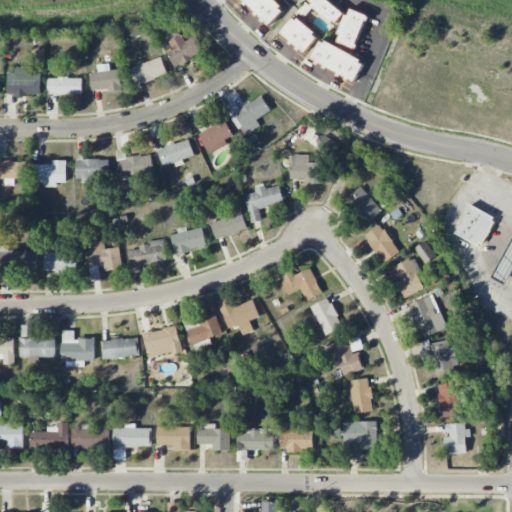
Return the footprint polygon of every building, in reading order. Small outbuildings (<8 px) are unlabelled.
[(274,0),(243,0),(270,25),(285,9),(274,0)] [(306,17),(312,8),(336,25),(345,12),(327,0),(308,0),(299,13),(306,17)] [(336,43),(356,49),(367,15),(348,8),(336,43)] [(307,52),(319,35),(292,16),(280,34),(307,52)] [(203,54),(195,37),(184,41),(179,31),(160,39),(173,67),(203,54)] [(356,80),(365,61),(320,40),(311,59),(356,80)] [(137,85),(167,74),(161,57),(130,68),(137,85)] [(120,69),(110,70),(109,63),(97,65),(98,72),(90,73),(92,90),(107,89),(108,92),(122,91),(120,69)] [(41,68),(15,69),(15,72),(8,72),(8,96),(41,96),(41,68)] [(82,94),(82,78),(48,78),(48,95),(82,94)] [(261,126),(257,120),(271,111),(262,96),(240,109),(235,101),(225,107),(244,137),(261,126)] [(224,140),(232,136),(224,116),(210,122),(213,127),(199,133),(208,154),(227,146),(224,140)] [(183,162),(182,160),(194,156),(189,139),(157,149),(163,168),(183,162)] [(151,154),(126,158),(125,149),(116,150),(120,177),(154,172),(151,154)] [(84,160),(83,150),(76,151),(77,178),(109,177),(109,159),(84,160)] [(309,154),(290,155),(290,179),(306,178),(306,184),(322,183),(321,162),(310,163),(309,154)] [(28,162),(0,160),(0,178),(27,179),(28,162)] [(53,165),(36,164),(36,185),(57,186),(57,183),(66,183),(67,161),(53,160),(53,165)] [(266,189),(265,183),(255,185),(256,193),(245,195),(251,223),(262,221),(259,208),(283,203),(280,186),(266,189)] [(382,210),(360,186),(346,199),(369,223),(382,210)] [(496,218),(470,204),(455,233),(480,247),(496,218)] [(210,222),(216,240),(248,229),(241,211),(210,222)] [(399,253),(382,225),(365,235),(383,263),(399,253)] [(187,231),(186,229),(170,233),(175,254),(207,246),(202,227),(187,231)] [(511,240),(491,276),(505,285),(511,273),(511,240)] [(92,282),(103,280),(101,272),(123,269),(120,247),(106,249),(105,241),(91,243),(92,251),(87,252),(92,282)] [(131,267),(167,260),(163,241),(128,248),(131,267)] [(423,262),(434,258),(428,242),(417,246),(423,262)] [(44,271),(77,273),(77,250),(56,249),(56,253),(45,253),(44,271)] [(37,252),(1,251),(0,271),(37,272),(37,252)] [(398,282),(404,298),(424,289),(417,273),(420,271),(415,257),(395,265),(401,280),(398,282)] [(307,301),(323,293),(310,268),(295,276),(290,265),(278,271),(289,295),(301,289),(307,301)] [(447,328),(433,294),(410,304),(424,337),(447,328)] [(228,332),(237,329),(239,337),(254,332),(250,321),(260,318),(253,299),(232,306),(229,298),(219,301),(228,332)] [(343,327),(328,298),(311,307),(326,336),(343,327)] [(201,326),(187,331),(192,346),(223,334),(215,313),(199,320),(201,326)] [(181,352),(178,327),(144,332),(147,356),(181,352)] [(95,361),(95,338),(75,339),(74,331),(63,331),(63,367),(84,367),(84,361),(95,361)] [(14,365),(14,338),(0,338),(0,359),(3,360),(3,365),(14,365)] [(19,357),(55,358),(56,339),(20,338),(19,357)] [(103,358),(139,357),(138,338),(102,340),(103,358)] [(353,354),(349,340),(334,345),(344,376),(364,369),(358,352),(353,354)] [(421,343),(422,351),(429,350),(433,376),(452,374),(449,358),(451,357),(448,340),(421,343)] [(351,380),(354,413),(373,411),(370,378),(351,380)] [(441,417),(460,416),(458,383),(439,383),(441,417)] [(377,421),(344,422),(344,456),(362,456),(362,450),(377,449),(377,421)] [(69,423),(57,422),(57,427),(47,427),(47,432),(31,432),(30,450),(68,450),(69,423)] [(447,424),(447,437),(444,437),(445,455),(466,454),(466,437),(468,437),(468,423),(447,424)] [(72,448),(109,449),(109,430),(94,429),(94,424),(82,424),(82,429),(72,429),(72,448)] [(152,429),(136,429),(136,424),(125,424),(125,428),(114,428),(113,447),(152,448),(152,429)] [(24,426),(0,425),(0,442),(7,443),(7,449),(23,450),(24,426)] [(230,450),(230,429),(216,429),(216,425),(197,425),(197,445),(212,444),(213,451),(230,450)] [(191,426),(157,427),(157,445),(173,444),(173,450),(191,450),(191,426)] [(313,451),(313,429),(292,428),(292,431),(280,431),(280,450),(313,451)] [(274,449),(274,429),(238,430),(238,450),(274,449)]
